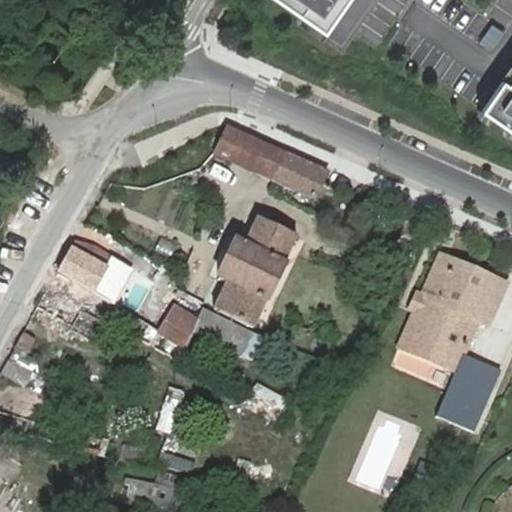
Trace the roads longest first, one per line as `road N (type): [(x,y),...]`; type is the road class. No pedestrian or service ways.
road 1 (residential): [(511,229),(161,64)]
road 2 (unclassified): [(0,337),(102,158)]
